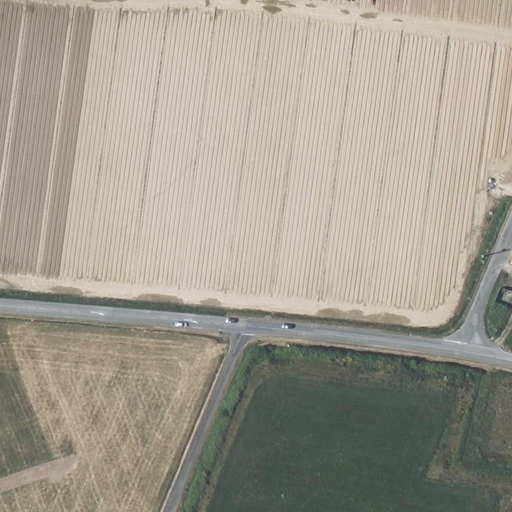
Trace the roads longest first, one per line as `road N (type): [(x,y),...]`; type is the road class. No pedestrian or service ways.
road 1 (secondary): [(0,304),(245,325)]
road 2 (secondary): [(245,325),(464,352)]
road 3 (unclassified): [(245,325),(170,511)]
road 4 (unclassified): [(511,227),(464,352)]
